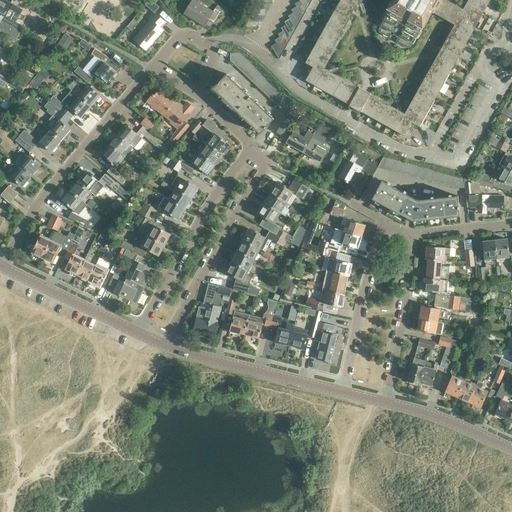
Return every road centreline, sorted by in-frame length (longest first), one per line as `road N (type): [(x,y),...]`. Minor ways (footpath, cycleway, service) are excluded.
road 1 (residential): [(278,73),(403,150),(431,156),(479,65)]
road 2 (residential): [(2,266),(45,196),(152,68)]
road 3 (residential): [(166,347),(267,160),(251,148)]
road 4 (residential): [(251,148),(192,230),(136,334)]
road 5 (tertiary): [(341,392),(166,347)]
road 6 (residential): [(383,219),(341,392)]
road 7 (residential): [(386,403),(413,232)]
road 8 (tertiary): [(136,334),(2,266)]
road 9 (tertiary): [(511,449),(386,403)]
